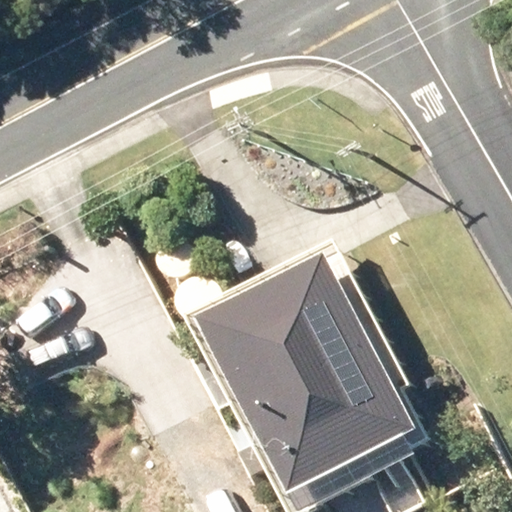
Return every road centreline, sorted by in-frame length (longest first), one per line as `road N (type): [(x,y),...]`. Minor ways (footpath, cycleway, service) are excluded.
road 1 (secondary): [(232,0),(0,122)]
road 2 (residential): [(511,202),(396,0)]
